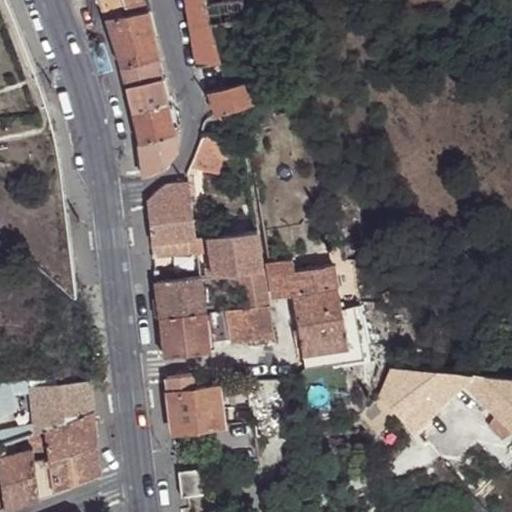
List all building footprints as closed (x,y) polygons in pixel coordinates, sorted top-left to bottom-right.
[(145,11),(142,0),(97,0),(105,18),(145,11)] [(204,0),(185,0),(197,67),(219,63),(220,63),(210,26),(204,0)] [(247,21),(243,0),(204,0),(210,26),(247,21)] [(157,56),(145,11),(105,18),(120,66),(157,56)] [(255,25),(245,28),(252,57),(263,54),(255,25)] [(162,78),(157,56),(120,66),(125,87),(162,78)] [(168,100),(162,78),(125,87),(131,112),(167,102),(168,100)] [(215,115),(250,104),(247,95),(243,82),(227,86),(208,91),(215,115)] [(174,99),(168,100),(167,102),(174,130),(179,128),(181,127),(179,111),(175,108),(174,99)] [(167,102),(131,112),(138,143),(174,130),(167,102)] [(174,130),(138,143),(143,176),(162,168),(164,166),(174,154),(176,151),(176,149),(174,130)] [(202,134),(196,148),(189,166),(218,174),(225,142),(214,136),(207,134),(202,134)] [(146,201),(150,247),(152,257),(191,252),(189,237),(195,236),(189,182),(189,180),(187,181),(167,183),(157,190),(146,201)] [(363,225),(358,205),(333,211),(338,232),(363,225)] [(207,235),(212,274),(221,273),(239,271),(263,269),(256,229),(207,235)] [(310,253),(283,258),(286,272),(313,267),(310,253)] [(283,258),(267,261),(272,296),(290,294),(286,272),(283,258)] [(290,294),(295,315),(341,307),(340,305),(332,263),(313,267),(286,272),(290,294)] [(239,271),(240,286),(243,301),(244,307),(244,308),(268,306),(267,297),(263,269),(239,271)] [(239,271),(221,273),(223,288),(240,286),(239,271)] [(155,280),(159,316),(204,311),(200,276),(155,280)] [(341,307),(348,346),(360,344),(353,303),(340,305),(341,307)] [(229,338),(229,340),(273,336),(268,306),(244,308),(244,307),(236,308),(225,310),(229,338)] [(295,315),(301,353),(348,346),(341,307),(295,315)] [(225,310),(209,311),(214,340),(229,338),(225,310)] [(159,316),(164,356),(208,349),(204,311),(159,316)] [(472,373),(391,366),(380,393),(382,397),(399,415),(413,430),(464,381),(472,373)] [(166,376),(168,392),(194,388),(192,373),(166,376)] [(511,378),(472,373),(464,381),(496,413),(511,428),(511,378)] [(283,375),(250,378),(253,433),(287,431),(283,375)] [(46,428),(92,411),(88,379),(30,386),(30,392),(34,424),(0,430),(0,444),(13,439),(28,434),(46,428)] [(18,393),(30,392),(30,386),(29,380),(17,381),(18,393)] [(0,382),(0,412),(10,410),(4,382),(0,382)] [(168,392),(173,431),(222,424),(218,385),(194,388),(168,392)] [(388,425),(392,422),(399,415),(382,397),(373,405),(375,408),(388,425)] [(363,419),(375,408),(373,405),(372,404),(359,415),(363,419)] [(50,459),(97,442),(92,411),(46,428),(50,459)] [(506,436),(511,431),(511,428),(496,413),(490,422),(506,436)] [(406,436),(413,430),(399,415),(392,422),(406,436)] [(34,466),(50,459),(46,428),(28,434),(30,450),(15,454),(0,456),(0,475),(6,508),(38,496),(34,466)] [(30,450),(28,434),(13,439),(15,454),(30,450)] [(0,444),(0,456),(15,454),(13,439),(0,444)] [(100,473),(97,442),(50,459),(53,490),(100,473)] [(53,490),(50,459),(34,466),(38,496),(53,490)] [(196,467),(178,469),(183,507),(190,506),(188,494),(203,492),(200,467),(196,467)]
